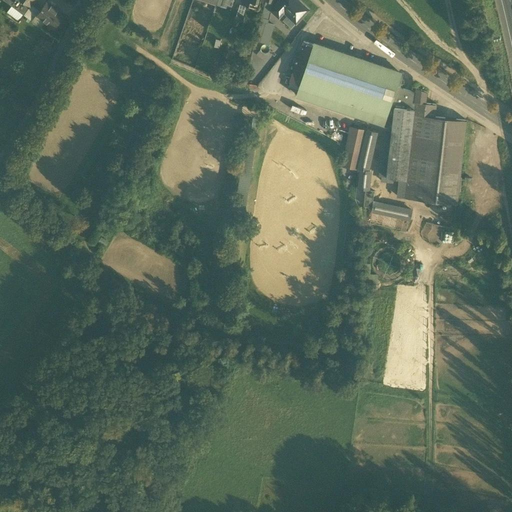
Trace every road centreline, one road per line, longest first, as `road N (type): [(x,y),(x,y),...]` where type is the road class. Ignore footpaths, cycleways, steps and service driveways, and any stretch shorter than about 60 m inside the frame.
road 1 (residential): [(511,128),(332,0)]
road 2 (track): [(481,108),(511,236)]
